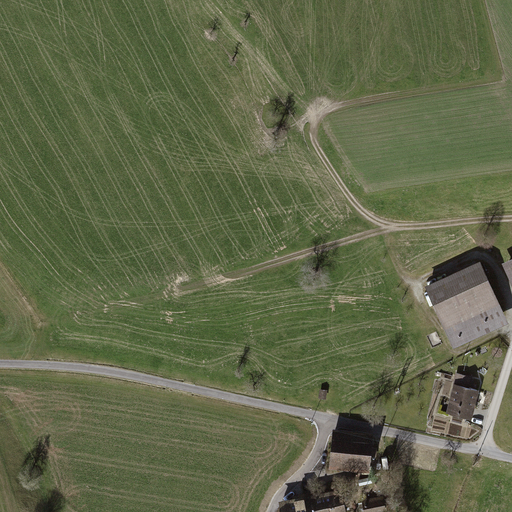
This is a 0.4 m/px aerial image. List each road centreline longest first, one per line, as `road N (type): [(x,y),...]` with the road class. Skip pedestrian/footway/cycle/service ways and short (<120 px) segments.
road 1 (track): [(511,218),(393,226),(356,205),(312,138),(313,123),(334,106),(407,92)]
road 2 (unclassified): [(0,364),(130,375),(330,419)]
road 3 (track): [(393,226),(205,279)]
road 4 (unclassified): [(330,419),(511,457)]
road 5 (track): [(465,348),(449,346),(399,270),(383,229)]
road 6 (track): [(409,283),(477,254),(511,300)]
